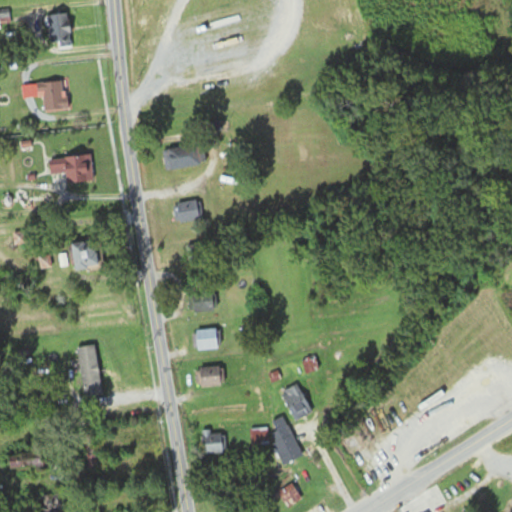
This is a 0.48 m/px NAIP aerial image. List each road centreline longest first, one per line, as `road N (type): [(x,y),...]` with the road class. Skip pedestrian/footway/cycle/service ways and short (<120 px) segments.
road 1 (tertiary): [(188,511),(115,0)]
road 2 (secondary): [(367,511),(511,419)]
